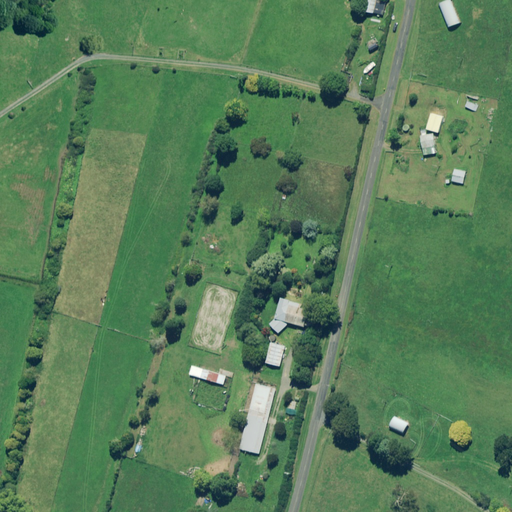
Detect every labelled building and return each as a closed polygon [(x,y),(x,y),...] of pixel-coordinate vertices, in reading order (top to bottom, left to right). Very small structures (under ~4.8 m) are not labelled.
[(386,0),(383,0),(368,0),(366,12),(383,16),(386,0)] [(461,23),(452,0),(451,0),(440,5),(449,28),(461,23)] [(443,118),(432,114),(427,130),(439,133),(443,118)] [(434,135),(421,136),(424,155),(436,154),(434,135)] [(466,172),(455,169),(452,181),(464,184),(466,172)] [(302,305),(281,299),(275,318),(269,324),(278,334),(287,325),(287,323),(304,328),(304,326),(313,328),(317,313),(309,311),(301,308),(302,305)] [(285,347),(270,343),(265,363),(280,367),(285,347)] [(219,370),(218,374),(203,370),(201,378),(224,385),(226,377),(231,379),(233,374),(219,370)] [(275,389),(256,384),(240,450),(259,454),(275,389)] [(410,423),(396,416),(390,428),(404,434),(410,423)]
